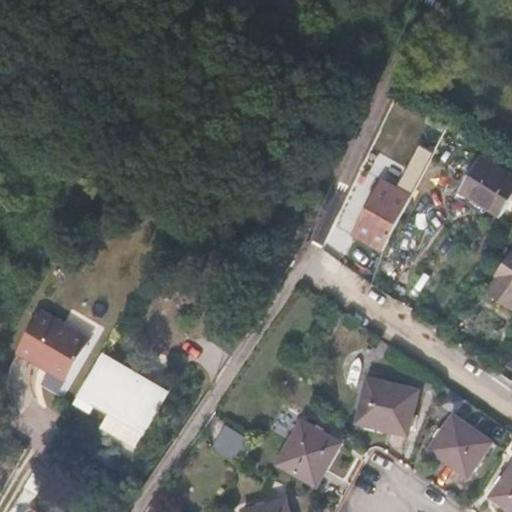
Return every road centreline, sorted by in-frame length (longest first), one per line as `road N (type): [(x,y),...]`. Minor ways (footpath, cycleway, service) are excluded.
road 1 (residential): [(307,263),(135,511)]
road 2 (residential): [(429,0),(307,263)]
road 3 (residential): [(307,263),(511,406)]
